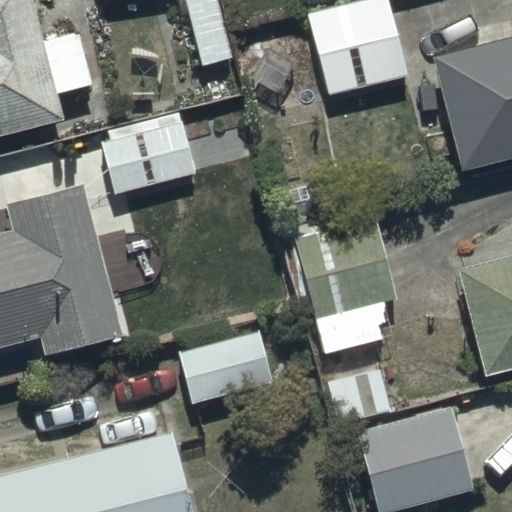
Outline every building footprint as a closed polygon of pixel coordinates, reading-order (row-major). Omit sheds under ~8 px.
[(0,0),(0,134),(51,120),(45,99),(83,88),(69,38),(33,48),(20,0),(0,0)] [(172,0),(178,21),(160,26),(171,71),(224,57),(209,0),(172,0)] [(362,0),(224,29),(230,58),(263,51),(270,83),(310,75),(315,97),(395,80),(378,0),(362,0)] [(511,32),(415,59),(446,173),(511,155),(511,32)] [(86,141),(99,193),(184,172),(171,120),(86,141)] [(0,347),(29,341),(32,355),(107,337),(71,189),(0,206),(0,347)] [(511,220),(511,251),(442,270),(470,377),(511,366),(511,215),(511,216),(511,220)] [(370,217),(281,240),(311,357),(383,339),(374,303),(390,299),(370,217)] [(251,331),(166,354),(180,405),(264,382),(251,331)] [(343,433),(363,511),(377,511),(461,491),(440,408),(343,433)] [(0,471),(0,511),(178,511),(159,432),(0,471)]
